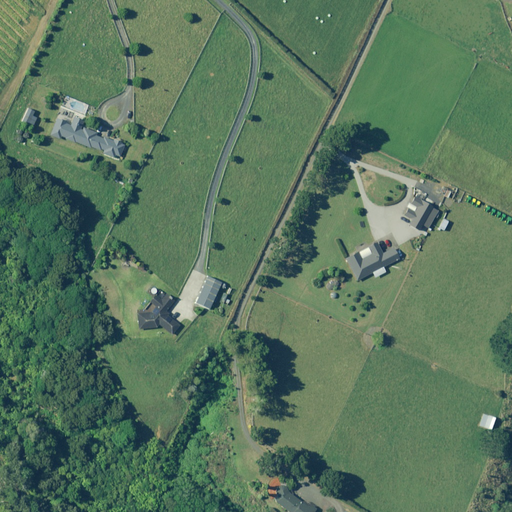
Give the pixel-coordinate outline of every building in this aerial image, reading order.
[(34,111),(27,108),(21,121),(32,126),(37,116),(32,114),(34,111)] [(65,123),(66,122),(56,118),(50,135),(59,139),(60,136),(65,138),(64,139),(75,143),(75,142),(91,148),(91,147),(103,151),(102,153),(114,157),(115,154),(120,156),(124,144),(104,137),(104,139),(95,136),(96,132),(81,127),(84,121),(74,117),(71,125),(65,123)] [(407,207),(403,215),(411,220),(408,225),(418,230),(431,205),(414,196),(410,204),(408,202),(406,207),(407,207)] [(382,253),(376,241),(344,257),(356,280),(399,258),(394,247),(382,253)] [(209,309),(212,301),(214,302),(216,297),(215,296),(221,283),(207,276),(194,303),(209,309)] [(226,298),(227,295),(223,293),(218,302),(223,304),(224,302),(227,304),(229,300),(226,298)] [(178,325),(166,315),(168,313),(165,311),(172,302),(164,295),(161,299),(155,294),(149,301),(155,306),(150,312),(137,314),(138,329),(156,327),(159,324),(171,334),(178,325)] [(493,418),(482,414),(478,426),(488,430),(493,418)] [(277,494),(275,497),(275,502),(288,511),(287,511),(313,511),(314,511),(286,491),(289,487),(282,481),(274,492),(277,494)]
